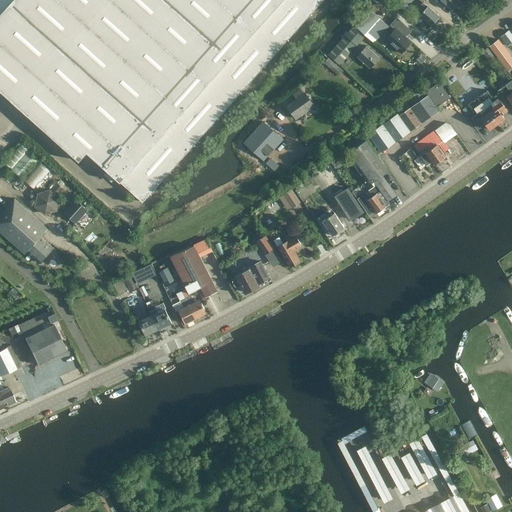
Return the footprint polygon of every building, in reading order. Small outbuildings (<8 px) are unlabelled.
[(0,0),(0,90),(80,161),(87,153),(143,202),(323,0),(0,0)] [(439,0),(452,11),(461,1),(460,0),(439,0)] [(431,26),(439,16),(428,6),(428,7),(423,2),(418,7),(423,12),(420,16),(431,26)] [(376,15),(370,9),(328,55),(339,65),(366,36),(374,42),(389,26),(376,15)] [(386,39),(401,53),(411,42),(405,36),(410,30),(397,18),(391,25),(395,29),(386,39)] [(511,42),(511,34),(509,30),(501,36),(508,46),(511,42)] [(511,57),(498,39),(490,46),(511,75),(511,57)] [(370,68),(379,58),(366,46),(357,57),(370,68)] [(489,61),(496,56),(489,47),(482,52),(489,61)] [(324,69),(326,65),(338,76),(342,71),(328,58),(321,66),(324,69)] [(411,131),(439,111),(437,107),(450,98),(439,83),(426,92),(428,95),(400,116),(411,131)] [(290,98),(293,102),(287,106),(296,119),(315,105),(305,92),(304,93),(302,90),(290,98)] [(487,91),(477,98),(498,125),(505,119),(499,111),(505,107),(497,96),(493,99),(487,91)] [(498,125),(477,98),(468,105),(474,113),(470,116),(478,127),(484,122),(490,130),(498,125)] [(381,153),(410,131),(398,113),(368,134),(381,153)] [(284,139),(263,121),(243,143),(264,161),(284,139)] [(446,123),(413,145),(427,165),(432,161),(435,164),(446,157),(437,144),(455,132),(450,125),(446,123)] [(396,196),(382,176),(388,172),(365,140),(349,152),(354,159),(350,162),(361,176),(362,175),(372,189),(371,189),(384,208),(387,206),(387,205),(391,202),(389,200),(396,196)] [(22,178),(38,160),(18,142),(2,160),(22,178)] [(275,169),(279,164),(270,157),(266,162),(275,169)] [(33,189),(49,171),(38,161),(22,179),(33,189)] [(52,188),(58,194),(61,196),(66,191),(63,188),(66,184),(60,179),(52,188)] [(351,219),(363,211),(348,188),(336,196),(351,219)] [(377,214),(384,208),(371,189),(369,191),(373,197),(368,201),(364,195),(358,199),(369,215),(375,211),(377,214)] [(57,210),(60,198),(51,190),(38,195),(36,204),(47,214),(57,210)] [(287,204),(296,198),(291,191),(283,196),(287,204)] [(41,263),(54,248),(41,236),(48,228),(15,199),(0,215),(0,230),(26,254),(28,251),(41,263)] [(76,223),(88,210),(76,199),(65,212),(76,223)] [(333,235),(344,228),(334,213),(323,220),(333,235)] [(256,242),(265,255),(274,249),(265,236),(256,242)] [(295,250),(302,246),(296,236),(278,247),(290,268),(301,262),(295,250)] [(200,257),(212,251),(206,238),(204,239),(194,244),(194,245),(171,256),(189,293),(201,287),(204,293),(201,295),(204,301),(209,298),(208,296),(218,291),(200,257)] [(237,274),(238,277),(238,278),(234,280),(234,281),(234,283),(235,286),(237,287),(238,287),(242,285),(246,293),(261,285),(260,283),(270,278),(261,261),(250,267),(248,267),(243,270),(243,271),(237,274)] [(166,285),(167,284),(168,285),(170,284),(175,281),(170,268),(172,267),(170,263),(160,267),(161,270),(161,271),(166,285)] [(136,283),(156,273),(151,264),(131,273),(136,283)] [(119,291),(130,287),(128,284),(132,283),(129,277),(115,282),(119,291)] [(191,295),(189,296),(185,289),(182,291),(196,319),(207,314),(200,300),(195,302),(191,295)] [(196,319),(182,291),(176,294),(178,298),(174,300),(176,303),(180,301),(184,308),(179,310),(186,324),(196,319)] [(162,303),(149,310),(159,329),(172,323),(165,309),(162,303)] [(149,310),(136,316),(139,321),(146,336),(159,329),(149,310)] [(42,313),(18,325),(25,338),(38,365),(67,351),(53,322),(50,323),(47,317),(45,313),(44,312),(42,313)] [(54,313),(47,317),(50,323),(57,319),(54,313)] [(13,339),(18,336),(14,326),(8,329),(13,339)] [(0,340),(8,344),(11,338),(1,335),(0,336),(0,340)] [(10,345),(0,350),(0,366),(13,394),(23,389),(18,379),(16,380),(12,371),(20,367),(10,345)] [(0,389),(7,405),(15,401),(12,395),(13,394),(0,366),(0,389)] [(424,383),(438,392),(444,382),(431,373),(424,383)] [(471,511),(427,432),(422,435),(464,511),(471,511)] [(419,437),(409,442),(429,477),(438,472),(419,437)] [(463,446),(467,455),(478,449),(474,440),(463,446)] [(366,445),(357,450),(385,502),(394,497),(366,445)] [(411,451),(402,456),(417,484),(426,479),(411,451)] [(392,452),(382,457),(402,492),(411,486),(392,452)] [(460,511),(451,496),(442,501),(448,511),(460,511)] [(487,501),(493,511),(502,507),(496,496),(487,501)] [(444,511),(439,503),(430,508),(432,511),(444,511)]
